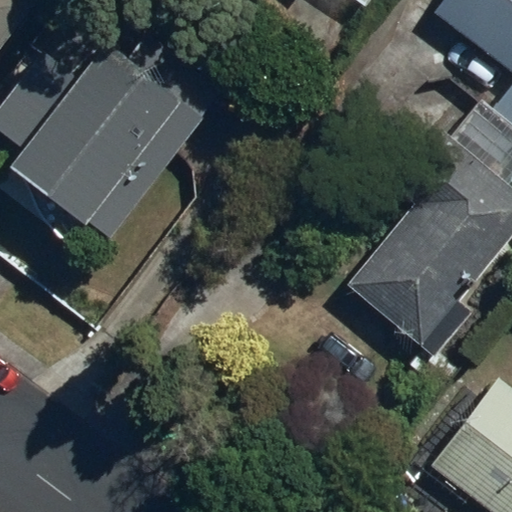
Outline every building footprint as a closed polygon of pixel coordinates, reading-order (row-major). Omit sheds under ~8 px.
[(33,0),(0,0),(0,49),(35,1),(33,0)] [(511,0),(434,0),(424,13),(504,78),(439,159),(444,163),(340,291),(414,351),(400,368),(434,396),(460,363),(444,349),(475,310),(463,300),(511,239),(511,196),(504,190),(511,180),(511,0)] [(343,0),(361,13),(371,0),(343,0)] [(68,79),(26,48),(0,82),(0,139),(15,150),(0,170),(0,184),(95,255),(190,127),(89,51),(68,79)] [(511,511),(511,398),(481,376),(415,470),(472,511),(511,511)]
